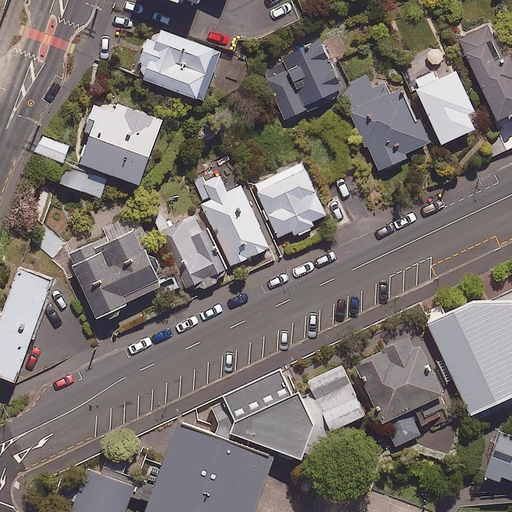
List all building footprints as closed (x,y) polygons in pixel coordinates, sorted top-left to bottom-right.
[(499,121),(509,116),(511,119),(511,118),(511,57),(507,48),(501,51),(489,25),(460,39),(499,121)] [(222,51),(159,29),(154,42),(147,40),(135,75),(204,100),(222,51)] [(337,87),(340,86),(320,39),(282,56),(288,69),(268,78),(286,120),(341,96),(337,87)] [(475,110),(456,71),(418,90),(444,143),(476,128),(468,113),(475,110)] [(374,89),(368,76),(341,90),(380,170),(408,157),(406,153),(428,143),(402,89),(390,95),(385,84),(374,89)] [(82,156),(85,157),(83,164),(144,186),(167,122),(119,105),(116,112),(95,105),(86,132),(93,134),(89,145),(86,144),(82,156)] [(72,148),(44,137),(38,152),(66,163),(72,148)] [(298,237),(318,227),(315,221),(328,216),(303,162),(255,184),(280,238),(295,231),(298,237)] [(107,180),(71,169),(65,186),(101,197),(107,180)] [(204,176),(195,180),(233,266),(272,249),(243,186),(229,193),(221,174),(206,181),(204,176)] [(73,276),(78,273),(101,322),(132,307),(130,304),(166,287),(132,215),(104,228),(108,237),(64,258),(73,276)] [(175,259),(188,289),(200,284),(202,290),(218,283),(217,280),(228,275),(209,230),(203,232),(196,217),(166,230),(178,258),(175,259)] [(56,283),(22,270),(0,329),(0,376),(19,384),(56,283)] [(511,294),(485,294),(442,315),(491,416),(511,406),(511,294)] [(248,434),(310,450),(391,415),(411,456),(444,439),(441,432),(478,415),(437,333),(315,392),(303,369),(232,405),(239,422),(248,434)] [(259,511),(281,449),(187,417),(154,511),(259,511)] [(511,417),(496,465),(511,470),(511,417)] [(140,511),(154,472),(105,455),(89,503),(114,511),(140,511)]
